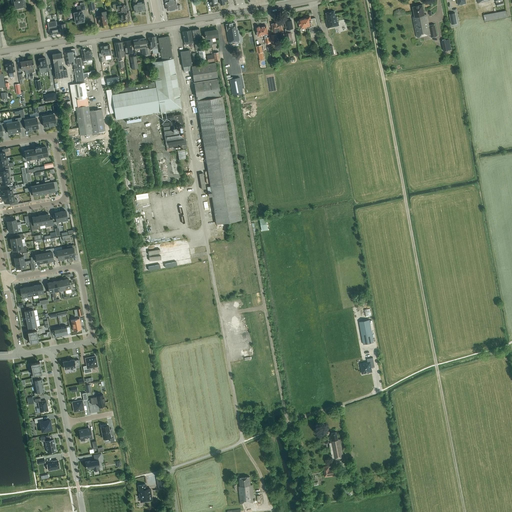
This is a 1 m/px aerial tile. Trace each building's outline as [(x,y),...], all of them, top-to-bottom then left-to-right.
[(24,0),(11,0),(13,9),(25,6),(24,0)] [(133,0),(133,2),(134,12),(145,10),(144,1),(138,2),(137,0),(133,0)] [(178,10),(181,9),(180,5),(177,6),(176,2),(177,2),(176,0),(166,0),(165,0),(167,11),(171,10),(174,9),(178,9),(178,10)] [(76,6),(77,12),(74,13),(75,23),(76,23),(76,24),(77,24),(78,24),(79,24),(79,23),(80,23),(80,22),(84,21),(83,18),(84,18),(83,14),(82,14),(81,10),(85,10),(84,2),(80,3),(80,5),(76,6)] [(121,12),(120,13),(122,21),(129,20),(128,17),(129,17),(128,11),(127,5),(124,6),(123,5),(117,6),(118,12),(121,12)] [(427,14),(426,14),(424,15),(423,7),(422,5),(412,7),(413,9),(415,17),(413,17),(417,38),(430,35),(431,38),(437,36),(435,24),(429,26),(427,14)] [(105,19),(107,18),(106,11),(101,12),(102,16),(98,16),(99,25),(106,24),(105,19)] [(328,21),(328,26),(329,28),(339,26),(337,16),(336,16),(335,11),(326,13),(328,21)] [(483,15),(485,22),(507,17),(506,11),(483,15)] [(299,22),(300,29),(309,27),(310,32),(311,37),(317,36),(316,31),(315,26),(317,26),(315,18),(310,19),(310,16),(306,17),(306,18),(300,19),(300,22),(299,22)] [(57,25),(56,20),(48,22),(49,29),(48,30),(48,31),(49,32),(50,35),(52,35),(54,35),(55,35),(56,34),(61,33),(61,30),(60,30),(60,28),(59,29),(58,26),(57,27),(57,25)] [(293,42),(290,29),(293,28),(292,23),(292,20),(285,21),(286,29),(285,29),(288,43),(293,42)] [(280,23),(281,23),(281,22),(271,24),(272,24),(274,35),(271,35),(272,41),(278,40),(276,32),(282,30),(280,23)] [(229,43),(239,41),(237,29),(236,29),(235,23),(226,25),(227,31),(226,31),(229,43)] [(65,24),(57,25),(57,27),(58,26),(59,29),(60,28),(60,30),(61,30),(61,33),(62,33),(64,34),(65,34),(66,32),(65,24)] [(256,28),(258,36),(264,35),(265,38),(266,44),(271,43),(269,37),(269,34),(268,34),(266,26),(256,28)] [(196,42),(196,40),(200,39),(199,29),(198,29),(197,29),(196,29),(195,30),(194,29),(194,30),(192,30),(195,49),(198,48),(198,45),(197,45),(196,42)] [(185,44),(193,43),(194,43),(194,40),(192,40),(190,30),(182,32),(184,42),(185,44)] [(206,39),(210,38),(210,41),(208,42),(208,45),(213,44),(210,30),(208,31),(204,31),(206,39)] [(151,61),(154,82),(115,87),(116,93),(111,93),(111,89),(106,89),(109,113),(114,112),(115,118),(161,112),(166,147),(174,146),(174,150),(186,148),(182,114),(165,116),(164,111),(181,108),(170,35),(158,37),(161,60),(151,61)] [(153,54),(158,53),(157,48),(157,49),(155,36),(148,37),(150,50),(152,50),(153,54)] [(143,55),(148,54),(145,38),(133,40),(135,49),(142,48),(143,55)] [(125,54),(132,52),(130,40),(123,42),(125,54)] [(119,67),(123,66),(122,60),(121,60),(120,56),(124,56),(122,42),(114,43),(117,57),(119,67)] [(443,44),(445,51),(451,49),(450,43),(443,44)] [(110,55),(111,54),(110,45),(100,46),(102,56),(105,55),(105,56),(110,55)] [(200,50),(198,51),(200,61),(206,60),(204,46),(200,47),(200,50)] [(83,61),(92,59),(90,50),(85,51),(85,49),(81,49),(83,61)] [(76,64),(75,58),(74,50),(65,52),(68,66),(72,66),(72,65),(73,64),(76,64)] [(219,94),(215,62),(192,65),(190,50),(180,51),(183,71),(191,70),(195,95),(198,95),(198,90),(215,88),(216,95),(219,94)] [(63,64),(63,61),(61,53),(52,54),(53,62),(55,71),(54,71),(56,78),(68,76),(66,69),(63,69),(62,64),(63,64)] [(45,71),(49,71),(48,65),(47,66),(45,57),(38,58),(40,68),(44,67),(45,71)] [(74,84),(75,92),(76,99),(87,97),(84,82),(80,58),(75,58),(76,64),(73,64),(76,83),(74,84)] [(33,59),(26,61),(29,79),(33,78),(32,72),(35,72),(33,59)] [(26,79),(29,79),(26,61),(20,62),(21,70),(24,69),(25,73),(26,73),(26,75),(25,75),(26,79)] [(14,72),(15,71),(13,63),(5,64),(7,73),(8,72),(9,77),(14,76),(13,72),(14,71),(14,72)] [(219,96),(198,99),(213,214),(239,210),(233,166),(227,167),(232,168),(232,171),(227,172),(226,170),(225,171),(221,172),(223,167),(216,164),(218,160),(221,161),(221,157),(220,159),(215,155),(224,154),(218,153),(216,140),(215,141),(214,149),(213,146),(209,144),(212,129),(215,129),(216,127),(222,132),(227,132),(223,100),(219,96)] [(76,99),(72,99),(73,108),(75,107),(80,135),(105,131),(101,109),(89,111),(87,97),(76,99)] [(57,112),(48,114),(50,126),(56,124),(55,119),(59,118),(57,112)] [(42,115),(39,116),(40,120),(43,119),(44,127),(50,126),(48,114),(42,115)] [(39,116),(30,117),(32,129),(38,128),(37,122),(40,121),(40,120),(39,116)] [(16,121),(12,122),(14,133),(20,131),(19,124),(22,123),(21,119),(21,117),(15,118),(16,121)] [(30,117),(21,119),(22,123),(25,123),(26,130),(32,129),(30,117)] [(6,122),(3,122),(4,127),(7,126),(8,134),(14,133),(12,122),(7,123),(6,122)] [(76,128),(66,129),(67,135),(75,134),(75,136),(79,135),(78,129),(77,129),(76,128)] [(40,148),(41,148),(41,147),(35,148),(35,149),(37,158),(40,157),(41,160),(43,160),(40,148)] [(0,159),(8,158),(6,158),(5,152),(8,151),(8,148),(2,149),(2,152),(0,152),(0,159)] [(8,158),(0,159),(0,165),(6,165),(7,168),(14,166),(13,162),(9,163),(8,158)] [(0,178),(10,176),(9,168),(5,169),(6,171),(0,171),(0,178)] [(11,177),(10,176),(0,178),(0,184),(0,185),(10,183),(9,177),(11,177)] [(49,180),(47,180),(49,192),(55,191),(58,190),(56,182),(53,182),(50,183),(49,180)] [(2,191),(2,195),(2,197),(13,195),(12,189),(16,188),(15,185),(9,186),(10,189),(2,191)] [(37,185),(28,187),(30,195),(33,195),(33,196),(39,194),(37,185)] [(2,197),(3,200),(4,203),(11,202),(12,205),(18,204),(17,199),(15,200),(14,195),(13,195),(2,197)] [(262,231),(268,229),(266,218),(260,219),(262,231)] [(10,239),(11,245),(22,243),(21,239),(24,239),(23,233),(16,235),(16,238),(10,239)] [(22,243),(11,245),(13,251),(18,250),(19,253),(26,251),(25,246),(22,246),(22,243)] [(68,279),(63,280),(65,291),(73,289),(72,284),(73,284),(72,282),(69,282),(68,279)] [(79,318),(71,320),(73,331),(81,329),(79,318)] [(359,321),(363,344),(374,342),(370,320),(359,321)] [(95,356),(85,358),(87,366),(83,366),(84,373),(91,372),(91,368),(97,366),(95,356)] [(360,363),(362,374),(366,373),(372,372),(371,368),(375,367),(373,358),(367,359),(367,362),(360,363)] [(74,359),(63,362),(64,369),(80,366),(79,359),(74,360),(74,359)] [(33,380),(34,387),(43,385),(42,379),(38,379),(38,377),(33,378),(33,380)] [(98,403),(98,407),(105,406),(103,394),(96,396),(96,397),(90,398),(91,405),(98,403)] [(40,412),(48,411),(46,400),(41,401),(40,398),(34,399),(35,403),(38,402),(40,412)] [(84,410),(82,400),(72,402),(74,412),(84,410)] [(50,420),(43,421),(42,417),(34,419),(35,423),(40,422),(42,432),(52,430),(50,420)] [(101,427),(103,439),(110,437),(110,442),(115,441),(113,433),(110,434),(108,425),(107,426),(107,425),(104,425),(104,426),(101,427)] [(89,439),(92,438),(91,432),(90,432),(89,428),(79,430),(80,434),(79,434),(81,441),(81,440),(85,440),(85,439),(89,439)] [(333,460),(344,458),(340,439),(338,440),(337,432),(336,432),(336,431),(331,433),(332,435),(330,435),(331,439),(329,439),(330,440),(324,441),(324,444),(330,443),(333,460)] [(56,451),(53,439),(49,440),(48,436),(40,437),(41,441),(45,441),(46,448),(47,448),(47,453),(56,451)] [(90,460),(85,461),(86,469),(87,469),(88,469),(90,469),(91,468),(93,467),(93,471),(99,469),(99,466),(100,466),(98,460),(102,459),(101,453),(94,455),(95,460),(90,461),(90,460)] [(58,460),(51,462),(50,461),(47,461),(48,470),(59,468),(58,460)] [(325,477),(340,475),(338,468),(329,470),(328,466),(323,466),(325,477)] [(253,502),(254,502),(252,485),(250,485),(250,477),(248,477),(239,478),(240,486),(238,486),(240,504),(253,502)] [(145,484),(138,485),(140,496),(141,496),(142,501),(145,501),(152,500),(150,488),(146,489),(145,484)]
